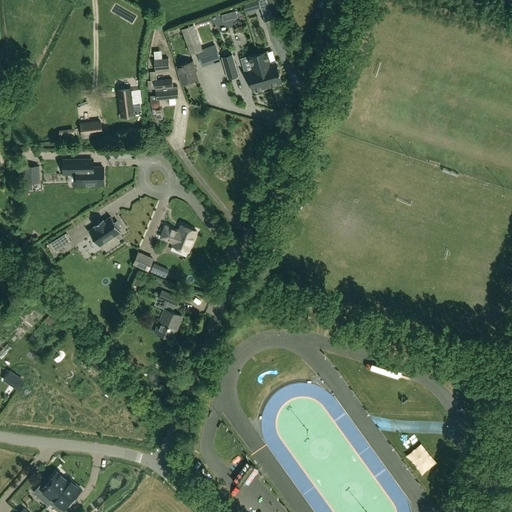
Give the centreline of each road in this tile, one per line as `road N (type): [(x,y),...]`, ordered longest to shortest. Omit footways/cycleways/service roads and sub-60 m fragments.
road 1 (unclassified): [(156,465),(343,0)]
road 2 (unclassified): [(156,465),(0,436)]
